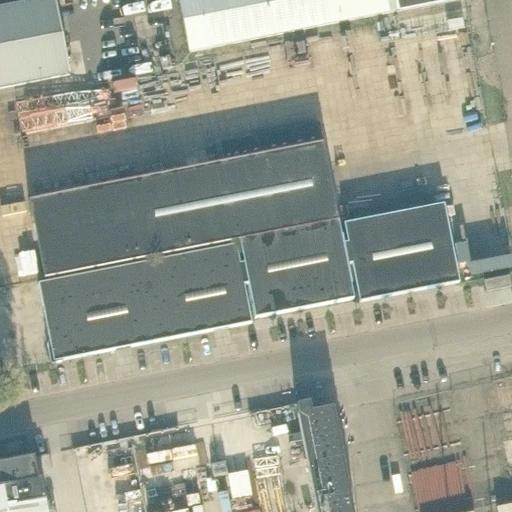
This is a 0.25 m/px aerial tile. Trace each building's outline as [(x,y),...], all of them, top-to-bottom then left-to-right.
[(0,0),(0,8),(41,0),(0,0)] [(0,89),(70,76),(54,0),(41,0),(0,8),(0,89)] [(327,0),(178,0),(189,52),(332,25),(327,0)] [(327,0),(332,25),(458,0),(327,0)] [(344,250),(323,143),(319,124),(256,136),(260,156),(28,201),(44,279),(239,241),(254,320),(353,300),(348,272),(344,250)] [(349,249),(344,250),(348,272),(353,270),(361,309),(461,290),(445,211),(346,231),(349,249)] [(53,363),(251,324),(236,246),(38,285),(53,363)] [(486,292),(510,287),(508,277),(484,282),(486,292)] [(311,413),(309,406),(309,404),(296,406),(298,416),(297,416),(316,511),(353,511),(333,409),(311,413)] [(511,488),(511,439),(495,442),(502,490),(511,488)] [(37,480),(33,459),(33,458),(0,464),(0,511),(47,511),(41,479),(37,480)] [(258,461),(260,482),(282,480),(280,459),(258,461)] [(213,478),(228,475),(225,462),(211,465),(213,478)] [(184,483),(197,481),(195,468),(181,471),(184,483)]
